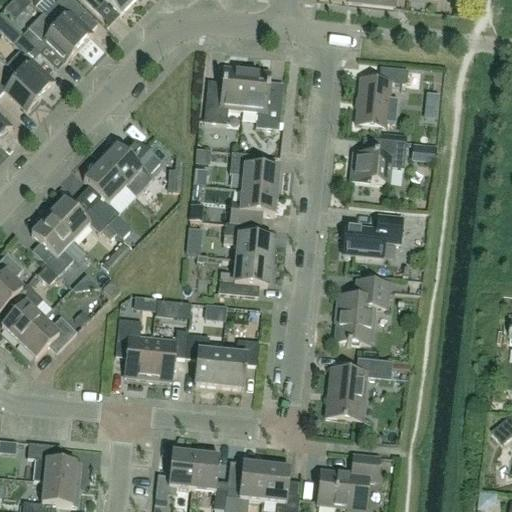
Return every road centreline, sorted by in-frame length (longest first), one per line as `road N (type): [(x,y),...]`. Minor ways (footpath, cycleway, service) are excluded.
road 1 (residential): [(283,29),(325,33),(279,427),(262,434),(116,417)]
road 2 (residential): [(0,199),(179,23),(283,29)]
